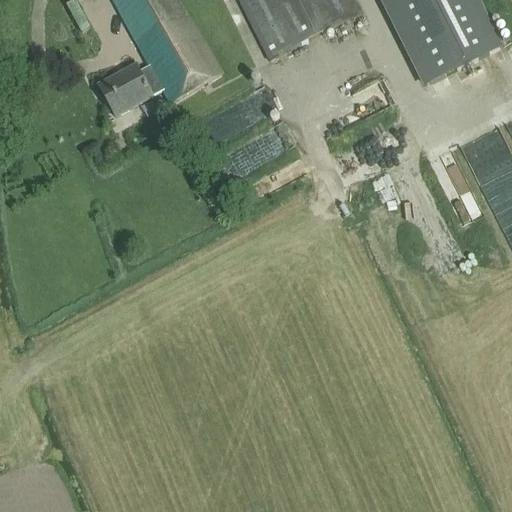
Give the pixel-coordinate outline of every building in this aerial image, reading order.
[(135,68),(98,88),(115,119),(153,99),(150,95),(160,90),(170,107),(221,77),(175,0),(111,0),(149,69),(139,75),(135,68)] [(238,0),(271,63),(360,18),(350,0),(238,0)] [(473,0),(382,0),(427,88),(500,51),(473,0)] [(416,114),(336,147),(349,178),(428,145),(416,114)] [(280,123),(236,143),(244,163),(272,151),(265,134),(281,126),(280,123)] [(389,350),(331,217),(309,227),(367,360),(389,350)]
